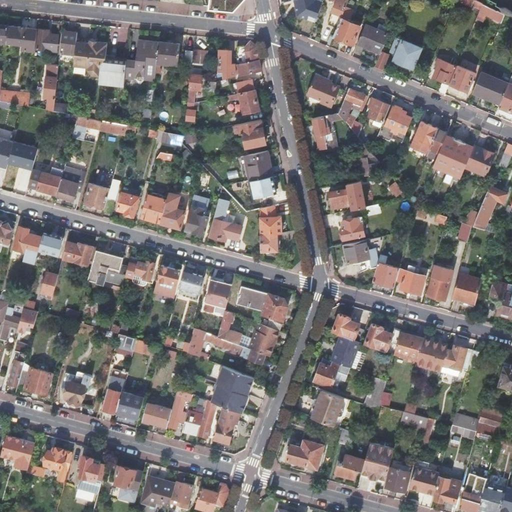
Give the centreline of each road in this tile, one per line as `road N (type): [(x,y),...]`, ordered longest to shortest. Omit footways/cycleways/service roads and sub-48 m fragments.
road 1 (unclassified): [(0,200),(322,286)]
road 2 (unclassified): [(0,2),(271,37)]
road 3 (unclassified): [(0,407),(251,474)]
road 4 (unclassified): [(271,37),(511,135)]
road 5 (unclassified): [(322,286),(271,37)]
road 6 (unclassified): [(251,474),(322,286)]
road 7 (unclassified): [(322,286),(511,336)]
road 8 (unclassified): [(251,474),(386,511)]
